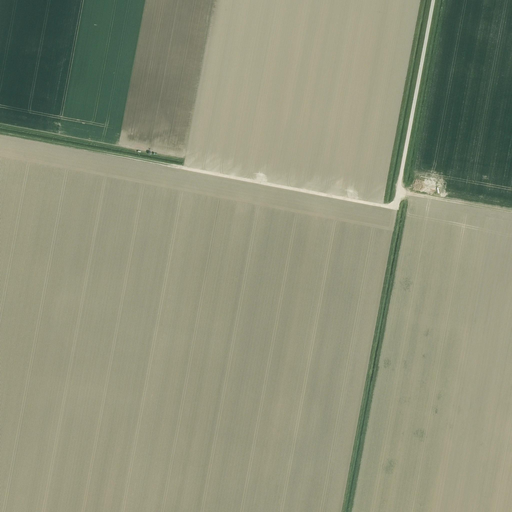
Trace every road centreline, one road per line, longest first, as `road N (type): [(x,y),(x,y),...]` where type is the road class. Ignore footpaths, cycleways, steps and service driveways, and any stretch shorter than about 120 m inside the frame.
road 1 (track): [(394,208),(179,166)]
road 2 (unclassified): [(394,208),(433,0)]
